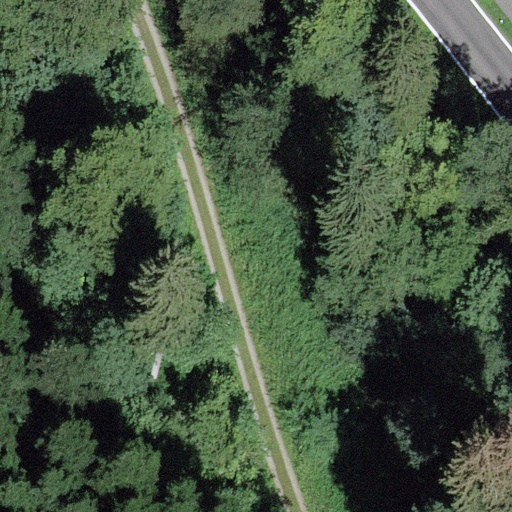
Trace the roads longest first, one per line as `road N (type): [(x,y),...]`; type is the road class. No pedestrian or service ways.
road 1 (track): [(299,511),(127,0)]
road 2 (tertiary): [(511,108),(425,0)]
